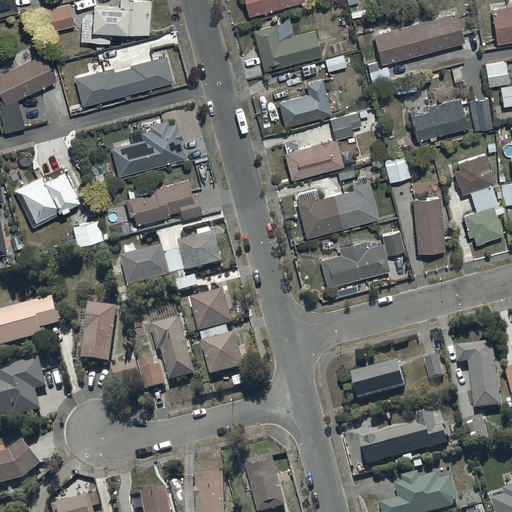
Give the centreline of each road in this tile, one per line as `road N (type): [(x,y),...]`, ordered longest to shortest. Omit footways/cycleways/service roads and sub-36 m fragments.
road 1 (residential): [(286,341),(194,0)]
road 2 (residential): [(286,341),(511,282)]
road 3 (residential): [(301,398),(126,443),(93,435)]
